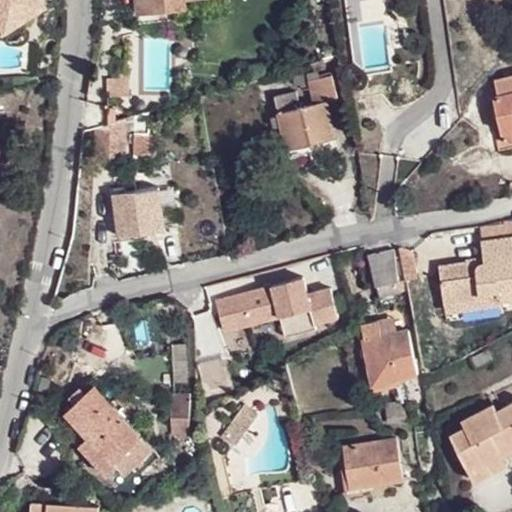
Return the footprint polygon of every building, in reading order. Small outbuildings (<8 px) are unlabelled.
[(0,0),(0,25),(35,14),(30,0),(0,0)] [(135,0),(142,28),(188,18),(183,0),(135,0)] [(293,93),(272,98),(286,151),(334,138),(326,103),(337,99),(331,76),(306,82),(312,103),(297,108),(293,93)] [(511,76),(495,80),(499,95),(495,96),(502,132),(511,129),(511,76)] [(120,156),(123,119),(95,126),(93,153),(120,156)] [(511,129),(502,132),(504,142),(511,140),(511,129)] [(157,187),(113,193),(118,235),(163,229),(157,187)] [(467,265),(467,261),(439,265),(444,304),(481,299),(481,295),(498,293),(498,302),(511,299),(511,236),(481,241),(483,259),(484,263),(467,265)] [(394,249),(370,255),(378,296),(404,291),(394,249)] [(222,330),(281,319),(283,331),(338,321),(332,286),(309,290),(306,276),(215,293),(222,330)] [(444,309),(498,302),(498,293),(481,295),(481,299),(444,304),(444,309)] [(378,319),(361,323),(374,382),(417,373),(408,328),(382,334),(378,319)] [(75,401),(65,411),(87,437),(79,444),(106,475),(116,466),(123,474),(152,449),(90,379),(71,396),(75,401)] [(182,394),(171,394),(171,433),(188,433),(188,409),(182,409),(182,394)] [(411,398),(387,403),(390,420),(413,416),(411,398)] [(450,434),(470,472),(503,455),(511,450),(511,401),(496,410),(492,403),(461,420),(465,427),(450,434)] [(395,438),(343,449),(347,470),(342,470),(347,495),(363,492),(362,486),(402,478),(395,438)] [(503,455),(470,472),(474,480),(507,464),(503,455)] [(98,511),(99,503),(31,501),(30,511),(98,511)]
